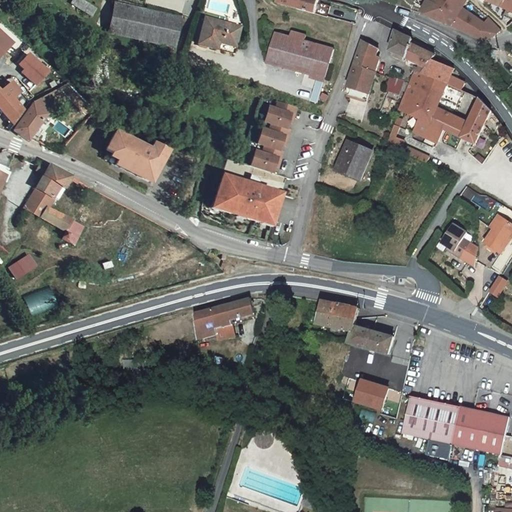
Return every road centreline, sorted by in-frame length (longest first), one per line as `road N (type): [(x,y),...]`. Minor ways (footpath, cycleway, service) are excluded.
road 1 (residential): [(0,137),(89,172),(197,233),(293,257)]
road 2 (secondary): [(282,282),(192,296),(0,353)]
road 3 (residential): [(372,5),(312,170),(293,257)]
road 4 (residential): [(282,282),(208,511)]
road 5 (tertiary): [(511,125),(461,60),(380,8)]
road 6 (residential): [(293,257),(419,273),(428,290),(423,313)]
road 7 (secondary): [(423,313),(282,282)]
road 8 (residential): [(380,8),(481,43),(511,39)]
